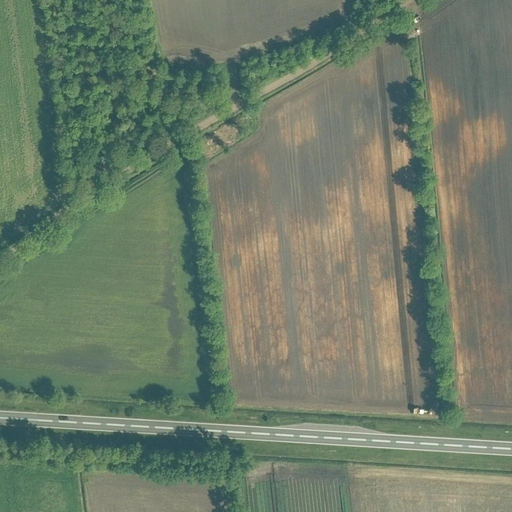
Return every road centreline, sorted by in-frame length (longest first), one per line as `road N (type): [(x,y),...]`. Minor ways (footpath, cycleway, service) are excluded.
road 1 (trunk): [(511,448),(0,417)]
road 2 (track): [(80,200),(407,0)]
